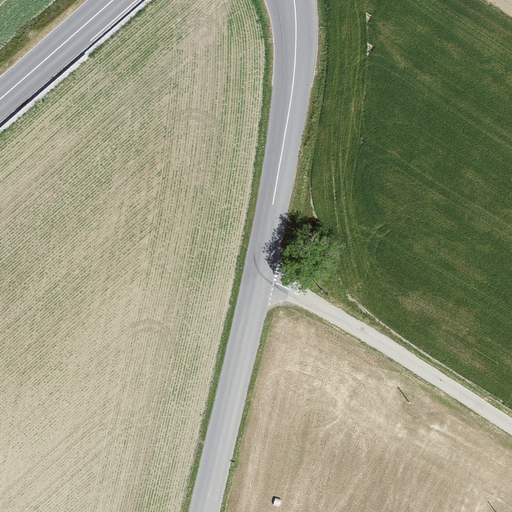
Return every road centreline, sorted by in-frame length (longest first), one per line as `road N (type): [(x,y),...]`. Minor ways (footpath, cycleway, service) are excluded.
road 1 (tertiary): [(292,0),(293,80),(208,511)]
road 2 (track): [(511,431),(260,268)]
road 3 (tertiary): [(0,96),(112,0)]
